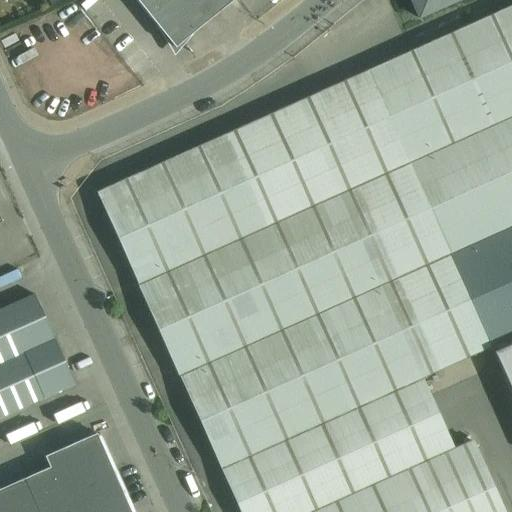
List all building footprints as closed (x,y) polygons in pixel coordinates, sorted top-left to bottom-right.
[(234,0),(135,0),(157,26),(156,26),(159,30),(173,47),(177,47),(188,38),(189,39),(192,35),(234,0)] [(409,0),(418,19),(453,4),(452,3),(458,0),(409,0)] [(511,6),(367,72),(224,136),(228,145),(348,411),(421,378),(490,347),(511,337),(511,6)] [(224,136),(97,193),(138,285),(137,285),(178,376),(179,376),(220,468),(348,411),(228,145),(224,136)] [(0,274),(0,275),(5,289),(28,280),(23,266),(0,274)] [(0,418),(75,385),(55,340),(34,294),(0,309),(0,418)] [(511,337),(490,347),(497,361),(511,394),(511,337)] [(130,511),(96,434),(45,456),(44,457),(47,462),(49,468),(0,489),(0,511),(130,511)] [(508,511),(476,439),(313,511),(508,511)]
